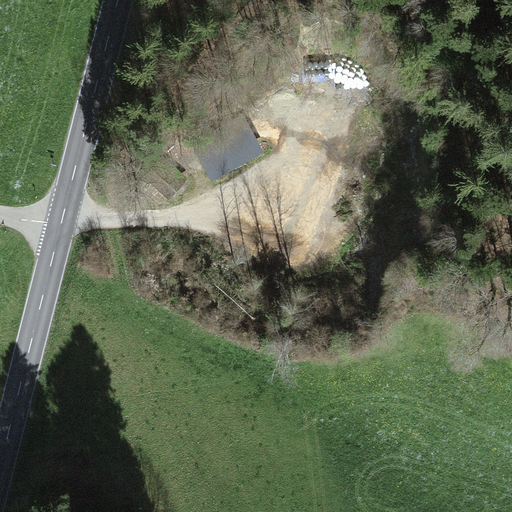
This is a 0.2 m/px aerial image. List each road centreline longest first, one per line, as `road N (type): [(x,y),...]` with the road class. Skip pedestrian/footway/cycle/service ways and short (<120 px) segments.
road 1 (secondary): [(0,470),(60,227)]
road 2 (secondary): [(60,227),(118,0)]
